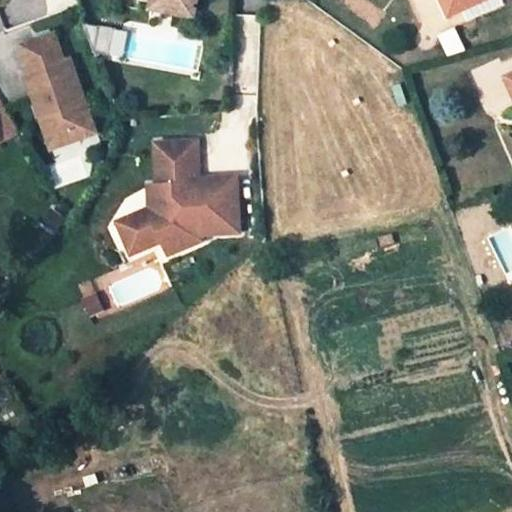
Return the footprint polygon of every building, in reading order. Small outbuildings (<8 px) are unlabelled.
[(139,0),(139,2),(154,5),(154,4),(169,7),(197,13),(199,0),(139,0)] [(439,0),(447,17),(451,15),(444,0),(439,0)] [(444,0),(451,15),(483,0),(444,0)] [(197,13),(169,7),(154,4),(154,5),(153,12),(196,20),(197,13)] [(47,107),(58,139),(95,126),(71,59),(65,61),(55,34),(23,46),(33,73),(27,75),(39,110),(47,107)] [(0,142),(2,145),(21,134),(4,103),(0,105),(0,142)] [(98,134),(95,126),(58,139),(47,107),(39,110),(53,150),(98,134)] [(133,219),(148,251),(165,243),(171,257),(203,242),(203,236),(240,233),(238,199),(201,201),(200,193),(189,193),(188,185),(199,184),(199,180),(197,142),(156,145),(158,186),(150,187),(151,210),(133,219)] [(237,178),(199,180),(199,184),(188,185),(189,193),(200,193),(201,201),(238,199),(237,178)] [(135,257),(148,251),(133,219),(120,225),(135,257)] [(50,227),(41,235),(46,241),(55,232),(50,227)]
